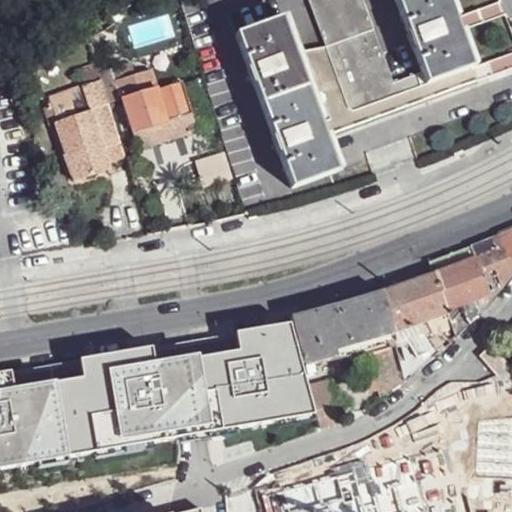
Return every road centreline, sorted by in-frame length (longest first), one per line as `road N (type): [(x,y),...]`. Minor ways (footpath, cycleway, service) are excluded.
road 1 (unclassified): [(511,307),(355,433),(197,484),(161,318)]
road 2 (secondary): [(511,210),(275,297),(161,318)]
road 3 (unknown): [(216,0),(211,50),(261,185)]
road 4 (unknown): [(494,511),(486,400),(465,346)]
road 5 (unknown): [(511,67),(359,128)]
road 6 (secondary): [(161,318),(0,345)]
